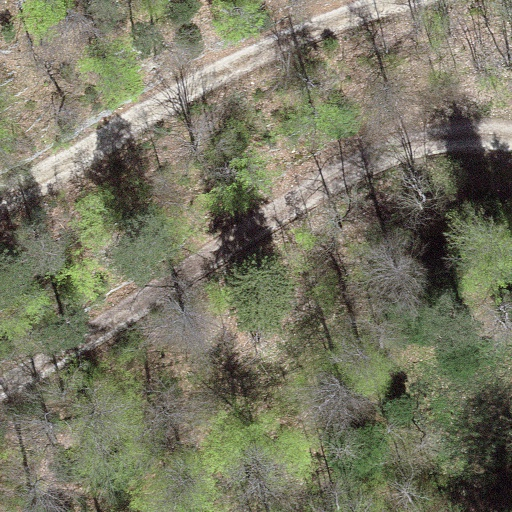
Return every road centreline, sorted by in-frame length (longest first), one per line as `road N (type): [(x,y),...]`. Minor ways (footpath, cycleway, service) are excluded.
road 1 (track): [(511,131),(415,135),(345,166),(53,370),(0,394)]
road 2 (track): [(0,194),(297,33),(404,0)]
